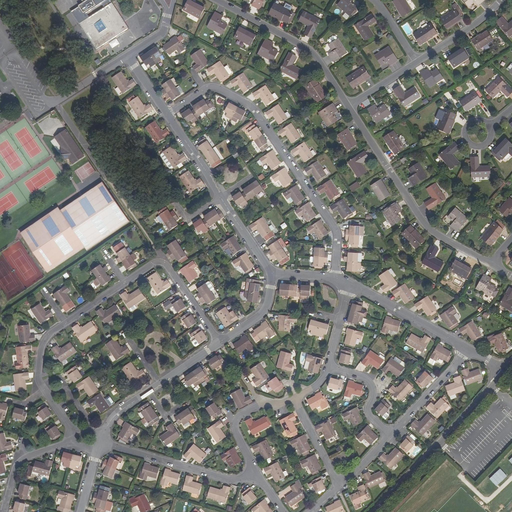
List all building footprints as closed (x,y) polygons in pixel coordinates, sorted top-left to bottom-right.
[(79,24),(97,51),(130,30),(112,3),(111,4),(108,0),(106,2),(104,0),(88,0),(86,2),(83,3),(79,6),(80,7),(72,12),(80,24),(79,24)] [(200,19),(204,10),(194,4),(195,3),(189,0),(188,0),(183,10),(200,19)] [(253,0),(254,1),(252,5),(260,9),(264,0),(253,0)] [(350,16),(357,9),(354,6),(354,5),(351,2),(353,0),(341,0),(337,5),(350,16)] [(400,12),(400,13),(402,16),(412,10),(405,0),(394,0),(393,1),(400,12)] [(293,13),(275,3),(270,13),(288,23),(293,13)] [(463,14),(459,8),(456,4),(454,6),(456,9),(441,19),(446,27),(456,21),(457,22),(462,18),(460,16),(463,14)] [(223,35),(227,26),(224,24),(225,23),(221,21),(223,17),(215,12),(208,27),(223,35)] [(321,22),(305,13),(299,22),(309,27),(305,35),(311,38),(321,22)] [(373,15),(356,25),(366,41),(374,36),(369,26),(377,21),(373,15)] [(511,20),(508,24),(502,17),(496,22),(509,37),(511,34),(511,20)] [(407,22),(401,26),(408,37),(414,33),(407,22)] [(436,34),(430,24),(413,35),(419,45),(436,34)] [(251,46),(255,37),(245,31),(246,30),(240,27),(235,37),(251,46)] [(476,38),(472,40),(478,50),(493,40),(487,31),(476,38)] [(174,40),(164,47),(169,55),(177,50),(179,53),(185,50),(176,37),(173,39),(174,40)] [(329,43),(331,46),(330,47),(332,51),(328,54),(333,61),(347,52),(338,38),(337,38),(330,43),(329,43)] [(273,62),(278,53),(274,52),(275,50),(271,48),(273,44),(266,39),(258,54),(273,62)] [(375,55),(380,64),(383,62),(385,63),(388,61),(391,65),(398,60),(389,46),(375,55)] [(148,53),(156,64),(161,61),(159,57),(162,55),(156,47),(148,53)] [(367,47),(363,50),(368,57),(372,54),(367,47)] [(469,57),(464,49),(454,55),(454,54),(448,58),(454,67),(469,57)] [(193,68),(197,73),(210,64),(200,50),(191,56),(198,65),(193,68)] [(148,64),(151,67),(156,64),(148,53),(141,58),(146,65),(148,64)] [(280,71),(297,79),(302,70),(292,65),(297,57),(290,53),(280,71)] [(225,68),(221,62),(208,71),(211,76),(215,73),(221,82),(222,81),(229,76),(230,76),(230,75),(225,68)] [(225,68),(230,75),(233,73),(228,66),(225,68)] [(364,67),(347,78),(353,88),(370,77),(364,67)] [(443,79),(438,70),(435,72),(434,71),(430,73),(428,69),(420,74),(429,88),(443,79)] [(137,85),(133,80),(129,83),(122,73),(113,78),(124,94),(137,85)] [(253,88),(243,73),(230,82),(234,88),(238,85),(244,94),(253,88)] [(511,90),(499,77),(486,90),(493,97),(501,90),(507,97),(511,92),(511,90)] [(165,95),(175,88),(170,80),(162,85),(165,89),(162,91),(165,95)] [(316,80),(306,86),(317,103),(326,97),(316,80)] [(276,100),(266,86),(253,95),(257,100),(261,97),(267,106),(276,100)] [(400,86),(394,90),(404,107),(420,96),(414,88),(405,94),(400,86)] [(181,96),(180,94),(175,88),(165,95),(168,100),(171,98),(173,101),(181,96)] [(480,101),(474,91),(459,102),(465,111),(477,103),(480,101)] [(140,119),(154,110),(150,105),(146,108),(138,97),(130,103),(140,119)] [(198,104),(205,113),(213,108),(208,100),(205,102),(204,100),(198,104)] [(231,120),(238,108),(229,103),(225,112),(228,113),(226,117),(231,120)] [(192,112),(196,119),(205,113),(198,104),(193,108),(194,110),(192,112)] [(337,121),(335,119),(336,117),(334,114),(338,111),(333,104),(320,113),(329,127),(337,121)] [(391,114),(386,105),(383,107),(382,106),(378,108),(376,104),(369,109),(377,123),(391,114)] [(288,119),(279,105),(266,113),(270,119),(274,116),(279,125),(288,119)] [(244,116),(246,112),(238,108),(231,120),(237,122),(239,119),(244,121),(247,117),(244,116)] [(192,112),(190,110),(182,115),(188,123),(191,121),(193,124),(198,121),(196,119),(192,112)] [(457,115),(446,110),(438,129),(448,133),(457,115)] [(157,143),(170,134),(167,129),(162,132),(155,122),(147,127),(157,143)] [(301,138),(292,124),(279,132),(282,137),(286,135),(292,143),(301,138)] [(254,141),(262,135),(257,128),(256,128),(254,126),(248,130),(254,141)] [(348,129),(338,135),(348,150),(357,144),(350,133),(351,132),(348,129)] [(63,134),(81,160),(85,157),(67,131),(63,134)] [(394,131),(384,137),(395,154),(405,148),(394,131)] [(74,164),(81,160),(63,134),(56,138),(63,148),(64,151),(64,153),(64,154),(71,154),(70,159),(74,164)] [(267,144),(268,143),(262,135),(254,141),(262,151),(269,146),(267,144)] [(498,146),(499,147),(507,139),(507,138),(498,146)] [(204,155),(212,149),(205,139),(198,143),(200,146),(199,147),(204,155)] [(495,150),(494,151),(495,153),(494,155),(499,160),(501,159),(502,159),(509,152),(511,154),(511,143),(507,139),(499,147),(498,146),(495,150)] [(314,156),(305,142),(292,151),(295,156),(299,153),(305,162),(314,156)] [(460,148),(455,142),(440,155),(451,169),(459,162),(453,154),(460,148)] [(174,168),(187,159),(184,154),(179,157),(172,146),(164,152),(174,168)] [(212,164),(219,159),(212,149),(204,155),(209,162),(211,162),(212,164)] [(273,151),(260,159),(263,164),(267,162),(272,170),(280,164),(274,154),(275,153),(273,151)] [(369,158),(365,152),(348,162),(358,178),(367,172),(361,163),(369,158)] [(490,166),(479,166),(479,157),(471,157),(472,177),(490,176),(490,166)] [(223,167),(226,174),(241,167),(237,160),(223,167)] [(327,176),(318,161),(305,170),(308,175),(312,172),(318,181),(327,176)] [(410,169),(412,172),(411,173),(413,176),(409,179),(414,186),(428,177),(419,163),(410,169)] [(287,171),(285,168),(272,177),(275,182),(279,179),(284,187),(292,181),(286,172),(287,171)] [(192,193),(204,184),(201,179),(196,182),(189,171),(181,177),(192,193)] [(340,194),(330,180),(318,189),(321,193),(325,191),(331,200),(340,194)] [(381,180),(371,186),(381,201),(390,195),(383,184),(383,183),(381,180)] [(248,186),(255,195),(263,190),(259,183),(256,185),(254,183),(248,186)] [(74,232),(85,247),(87,250),(129,222),(116,203),(103,184),(83,197),(61,212),(72,229),(74,232)] [(427,189),(433,199),(425,204),(429,210),(446,199),(435,184),(427,189)] [(299,188),(297,185),(284,194),(287,199),(291,197),(296,204),(304,199),(298,189),(299,188)] [(242,194),(246,201),(255,195),(248,186),(243,190),(245,192),(242,194)] [(242,194),(240,192),(232,197),(238,205),(241,203),(243,207),(248,203),(246,201),(242,194)] [(499,210),(507,216),(509,214),(510,214),(511,211),(511,198),(510,197),(499,210)] [(330,207),(333,212),(337,210),(343,219),(353,213),(343,199),(330,207)] [(466,209),(469,206),(463,201),(461,204),(466,209)] [(309,202),(296,211),(299,216),(303,214),(308,222),(316,216),(310,206),(311,205),(309,202)] [(392,226),(401,221),(399,218),(400,217),(398,214),(402,211),(397,203),(383,212),(392,226)] [(165,223),(176,215),(173,211),(170,213),(166,207),(158,213),(165,223)] [(449,216),(452,218),(451,219),(454,222),(451,226),(457,231),(468,218),(455,207),(449,216)] [(72,229),(61,212),(59,209),(40,222),(21,235),(34,254),(47,273),(85,247),(74,232),(72,229)] [(209,213),(216,222),(224,217),(219,210),(216,212),(215,210),(209,213)] [(202,221),(207,228),(216,222),(209,213),(204,217),(205,219),(202,221)] [(175,222),(179,219),(176,215),(165,223),(170,230),(178,225),(175,222)] [(272,231),(262,217),(250,226),(254,231),(258,229),(263,237),(264,236),(267,240),(275,235),(272,231)] [(202,221),(201,219),(194,224),(199,232),(202,230),(204,233),(209,230),(207,228),(202,221)] [(323,223),(321,220),(308,228),(311,234),(315,232),(320,239),(328,233),(322,224),(323,223)] [(498,220),(495,223),(503,229),(505,226),(498,220)] [(363,234),(363,229),(359,229),(359,225),(359,223),(353,222),(353,225),(350,224),(350,228),(346,228),(345,233),(359,234),(363,234)] [(495,223),(495,222),(482,238),(490,245),(503,229),(495,223)] [(410,226),(402,234),(416,249),(424,241),(410,226)] [(349,243),(358,243),(359,234),(345,233),(345,238),(349,238),(349,243)] [(234,236),(221,244),(225,249),(228,247),(233,255),(241,249),(235,239),(236,239),(234,236)] [(169,256),(181,248),(176,240),(168,246),(170,249),(167,251),(169,256)] [(271,250),(268,252),(270,256),(282,248),(276,241),(268,246),(271,250)] [(119,259),(116,261),(119,265),(122,263),(130,257),(121,244),(113,250),(119,259)] [(439,249),(432,245),(422,262),(438,272),(444,263),(434,257),(439,249)] [(315,257),(328,258),(328,253),(325,252),(325,248),(315,247),(315,257)] [(178,261),(186,255),(181,248),(169,256),(172,259),(175,257),(178,261)] [(282,248),(270,256),(273,260),(277,258),(279,262),(287,257),(282,248)] [(348,255),(344,255),(344,260),(348,260),(361,261),(362,252),(348,251),(348,255)] [(246,253),(233,262),(237,266),(240,264),(245,272),(253,266),(247,257),(248,256),(246,253)] [(128,269),(135,265),(133,263),(136,261),(133,255),(130,257),(122,263),(127,270),(128,269)] [(319,267),(323,267),(324,263),(328,263),(328,258),(315,257),(314,263),(314,266),(315,268),(319,269),(319,267)] [(361,261),(348,260),(347,270),(357,270),(358,267),(362,267),(362,261),(361,261)] [(466,279),(471,270),(461,264),(461,263),(456,260),(450,270),(466,279)] [(197,266),(193,261),(180,270),(182,274),(183,273),(189,282),(198,276),(193,269),(197,266)] [(100,267),(92,272),(97,280),(105,274),(108,272),(105,268),(102,270),(100,267)] [(395,283),(386,269),(377,275),(383,284),(380,287),(383,291),(395,283)] [(162,284),(154,273),(146,279),(157,295),(170,286),(166,280),(162,284)] [(99,289),(110,282),(105,274),(97,280),(99,282),(95,284),(99,289)] [(490,297),(495,288),(492,286),(493,285),(489,283),(491,278),(484,274),(476,289),(490,297)] [(254,280),(251,280),(249,292),(258,294),(260,284),(259,284),(260,281),(257,280),(257,279),(255,279),(254,280)] [(199,298),(210,291),(205,283),(197,289),(199,292),(196,294),(199,298)] [(403,283),(391,291),(394,296),(398,294),(404,302),(413,296),(403,283)] [(284,285),(280,285),(279,295),(290,296),(290,284),(284,284),(284,285)] [(290,284),(290,296),(300,297),(300,288),(297,288),(297,285),(290,284)] [(310,296),(310,286),(300,285),(300,288),(300,297),(300,299),(306,299),(306,296),(310,296)] [(70,293),(66,287),(53,296),(55,300),(56,299),(62,308),(71,302),(66,295),(70,293)] [(511,298),(511,288),(510,287),(500,304),(511,311),(511,298),(511,299),(511,298)] [(128,297),(125,292),(120,295),(129,309),(144,298),(138,289),(128,297)] [(208,304),(215,299),(210,291),(199,298),(202,303),(205,300),(208,304)] [(249,292),(245,292),(244,297),(248,298),(247,301),(257,303),(258,294),(249,292)] [(427,296),(414,304),(418,310),(422,307),(427,315),(436,310),(427,296)] [(176,312),(184,307),(179,299),(178,300),(176,297),(169,302),(169,300),(162,305),(165,310),(172,305),(176,312)] [(361,309),(362,303),(355,300),(354,303),(352,303),(350,312),(363,316),(365,317),(367,311),(364,310),(361,309)] [(46,314),(40,306),(31,312),(40,326),(53,317),(49,312),(46,314)] [(120,314),(114,306),(104,313),(101,308),(96,312),(105,325),(120,314)] [(457,312),(453,307),(439,316),(442,319),(443,319),(449,328),(458,322),(453,314),(457,312)] [(216,314),(226,327),(238,319),(234,314),(234,315),(232,312),(229,314),(225,308),(216,314)] [(357,321),(361,322),(363,316),(350,312),(347,321),(356,324),(357,321)] [(188,316),(187,313),(180,317),(187,328),(195,322),(190,315),(188,316)] [(294,323),(295,316),(278,315),(278,319),(279,319),(278,330),(289,331),(290,322),(294,323)] [(390,317),(390,316),(386,315),(381,331),(387,332),(389,328),(397,331),(400,321),(390,317)] [(311,329),(310,333),(316,335),(320,322),(311,319),(308,328),(311,329)] [(254,333),(250,335),(255,342),(266,335),(269,338),(274,335),(265,321),(261,324),(262,325),(253,331),(254,333)] [(481,335),(472,321),(459,330),(462,335),(466,332),(472,341),(481,335)] [(80,329),(77,324),(72,328),(81,341),(96,330),(91,322),(80,329)] [(320,322),(316,335),(322,336),(323,333),(326,334),(329,324),(320,322)] [(29,337),(28,327),(18,328),(19,344),(35,343),(34,336),(29,337)] [(206,338),(201,331),(199,331),(197,329),(191,333),(189,335),(191,338),(192,336),(198,344),(206,338)] [(346,333),(343,344),(354,347),(356,338),(361,340),(362,333),(346,329),(345,333),(346,333)] [(510,348),(504,333),(490,338),(492,344),(496,343),(500,352),(510,348)] [(423,352),(431,338),(425,335),(423,340),(412,334),(407,343),(423,352)] [(254,348),(245,335),(241,338),(242,339),(232,345),(238,354),(246,349),(248,352),(254,348)] [(121,349),(114,339),(105,345),(116,360),(129,351),(126,346),(121,349)] [(76,351),(70,342),(59,349),(56,345),(51,348),(60,361),(76,351)] [(441,347),(442,346),(438,344),(430,358),(436,361),(438,357),(446,361),(451,352),(441,347)] [(31,353),(30,347),(15,349),(17,366),(27,364),(26,354),(31,353)] [(349,355),(350,353),(341,350),(340,353),(341,353),(338,362),(347,365),(350,356),(349,355)] [(370,350),(361,363),(366,366),(369,362),(377,368),(383,360),(370,350)] [(288,364),(291,354),(281,351),(276,367),(291,372),(293,365),(288,364)] [(322,362),(323,359),(307,354),(305,361),(310,362),(307,371),(317,373),(321,362),(322,362)] [(217,357),(216,356),(208,361),(214,369),(224,362),(220,355),(217,357)] [(390,358),(381,370),(387,374),(390,370),(398,376),(404,367),(390,358)] [(137,372),(130,362),(121,368),(132,384),(145,375),(142,369),(137,372)] [(268,378),(259,364),(251,370),(256,378),(252,381),(256,386),(268,378)] [(82,377),(75,367),(67,372),(68,375),(69,375),(74,382),(82,377)] [(193,372),(200,383),(205,380),(203,377),(205,375),(200,367),(193,372)] [(469,374),(467,369),(461,372),(467,386),(482,380),(478,370),(469,374)] [(193,384),(195,387),(200,383),(193,372),(185,377),(191,385),(193,384)] [(426,372),(424,374),(423,374),(417,380),(424,387),(430,381),(431,381),(433,379),(426,372)] [(28,381),(28,374),(13,376),(14,393),(25,392),(24,381),(28,381)] [(98,391),(89,377),(76,385),(80,391),(84,388),(89,397),(98,391)] [(281,385),(277,377),(268,382),(273,390),(274,390),(276,392),(284,387),(283,384),(281,385)] [(446,387),(450,397),(465,391),(460,377),(453,379),(455,384),(446,387)] [(341,389),(342,385),(343,381),(340,380),(339,381),(330,379),(328,388),(337,390),(338,389),(340,390),(341,389)] [(353,383),(353,382),(349,381),(344,396),(351,398),(352,394),(361,396),(364,386),(353,383)] [(396,390),(392,386),(387,391),(399,401),(412,388),(404,381),(396,390)] [(245,398),(241,389),(231,394),(239,409),(252,402),(250,396),(245,398)] [(327,407),(320,393),(316,395),(316,396),(307,401),(312,410),(319,406),(321,410),(327,407)] [(110,408),(101,394),(88,403),(92,408),(96,406),(101,414),(110,408)] [(438,418),(449,406),(441,399),(434,406),(431,403),(426,408),(438,418)] [(390,407),(383,400),(381,403),(375,410),(383,417),(389,410),(388,409),(390,407)] [(144,418),(153,411),(148,403),(139,409),(144,418)] [(219,410),(214,403),(206,409),(211,416),(212,416),(214,418),(222,413),(220,410),(219,410)] [(0,420),(4,422),(8,406),(4,405),(4,406),(0,404),(0,420)] [(182,411),(189,421),(195,417),(193,415),(196,413),(191,406),(182,411)] [(35,411),(43,422),(51,416),(45,408),(44,409),(42,407),(35,411)] [(358,412),(355,408),(341,416),(344,421),(348,419),(353,427),(362,422),(357,412),(358,412)] [(15,409),(12,418),(25,422),(27,414),(23,413),(24,411),(15,409)] [(156,421),(159,420),(159,419),(153,411),(144,418),(141,420),(144,425),(148,422),(150,425),(152,424),(152,426),(157,422),(156,421)] [(182,422),(184,424),(189,421),(182,411),(175,417),(179,424),(182,422)] [(293,414),(279,421),(287,436),(296,431),(292,422),(296,419),(293,414)] [(419,424),(415,421),(411,425),(422,436),(435,422),(428,415),(419,424)] [(245,421),(253,435),(270,427),(265,417),(254,423),(251,418),(245,421)] [(224,426),(220,420),(207,429),(217,443),(225,437),(220,428),(224,426)] [(315,428),(317,433),(322,431),(327,440),(336,435),(328,420),(315,428)] [(123,426),(124,427),(118,437),(121,438),(120,440),(123,442),(123,441),(124,440),(127,442),(132,434),(136,437),(139,431),(125,423),(123,426)] [(179,436),(171,424),(165,427),(168,431),(160,437),(166,446),(179,436)] [(53,428),(51,426),(45,430),(52,441),(60,435),(55,427),(53,428)] [(367,427),(356,438),(360,443),(364,439),(371,445),(377,438),(369,430),(370,429),(367,427)] [(7,444),(4,434),(0,434),(0,452),(13,449),(11,442),(7,444)] [(304,435),(290,443),(293,449),(298,447),(301,454),(311,449),(305,439),(306,439),(304,435)] [(405,439),(406,440),(400,447),(407,453),(414,446),(413,445),(415,443),(407,437),(405,439)] [(274,455),(266,440),(253,447),(255,453),(260,451),(264,459),(274,455)] [(206,455),(193,445),(184,457),(188,461),(191,457),(199,463),(206,455)] [(236,452),(234,448),(220,457),(224,463),(227,460),(232,467),(241,461),(235,452),(236,452)] [(390,470),(403,456),(395,449),(387,458),(383,455),(379,459),(390,470)] [(70,466),(74,453),(66,451),(63,460),(66,461),(65,465),(70,466)] [(80,465),(82,455),(74,453),(70,466),(76,468),(77,464),(80,465)] [(317,459),(315,455),(301,462),(304,468),(308,466),(312,474),(321,469),(316,459),(317,459)] [(111,457),(109,461),(106,460),(104,464),(116,469),(120,461),(111,457)] [(49,475),(53,461),(47,459),(46,463),(36,461),(33,471),(49,475)] [(286,477),(278,462),(264,469),(267,475),(271,473),(276,482),(286,477)] [(148,465),(148,464),(145,463),(140,479),(146,481),(148,476),(156,479),(160,469),(148,465)] [(104,474),(113,477),(116,469),(104,464),(102,468),(106,470),(104,474)] [(498,486),(508,475),(501,468),(490,479),(498,486)] [(166,469),(161,485),(167,487),(169,482),(177,485),(180,475),(170,472),(170,470),(166,469)] [(370,476),(368,472),(363,475),(369,489),(384,482),(380,472),(370,476)] [(192,482),(193,477),(187,476),(183,490),(199,495),(202,485),(192,482)] [(313,481),(313,483),(309,485),(310,488),(314,486),(317,493),(326,488),(322,480),(323,480),(321,477),(313,481)] [(305,496),(296,483),(291,487),(294,491),(285,496),(291,505),(305,496)] [(27,500),(30,488),(21,485),(19,494),(20,495),(19,498),(27,500)] [(357,487),(359,492),(350,496),(354,506),(360,504),(370,499),(363,485),(357,487)] [(210,488),(207,498),(225,503),(230,488),(224,486),(222,491),(210,488)] [(94,497),(107,500),(109,491),(100,489),(99,493),(95,492),(94,497)] [(249,489),(242,495),(244,497),(243,498),(249,505),(256,499),(250,492),(251,491),(249,489)] [(60,490),(58,496),(62,498),(59,510),(65,511),(66,511),(68,509),(69,509),(70,509),(73,498),(74,499),(76,495),(60,490)] [(146,511),(151,510),(144,495),(130,501),(133,507),(137,505),(140,511),(146,511)] [(105,511),(106,510),(104,509),(107,500),(94,497),(93,501),(96,503),(95,507),(97,507),(96,511),(100,511),(105,511)] [(264,500),(252,511),(272,511),(266,504),(267,503),(264,500)] [(345,511),(340,500),(336,502),(336,503),(326,508),(328,511),(345,511)] [(23,511),(25,506),(16,503),(14,511),(23,511)]
